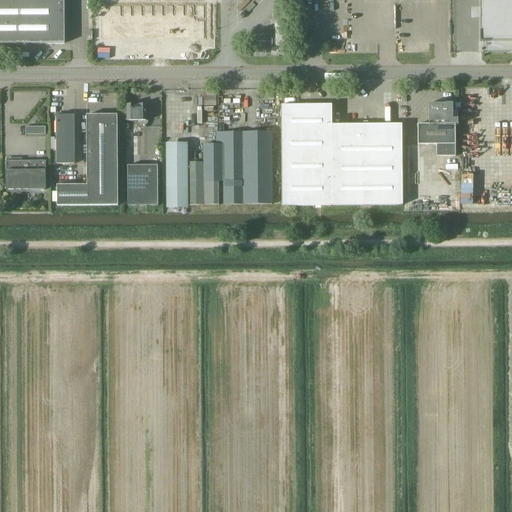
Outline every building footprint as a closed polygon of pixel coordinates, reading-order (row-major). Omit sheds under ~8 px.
[(0,0),(0,42),(65,43),(64,0),(0,0)] [(511,0),(480,0),(480,41),(511,40),(511,0)] [(116,5),(106,5),(106,23),(116,23),(116,5)] [(126,5),(116,5),(116,23),(126,23),(126,5)] [(136,5),(126,5),(126,23),(136,23),(136,5)] [(146,5),(136,5),(136,23),(146,23),(146,5)] [(156,5),(146,5),(146,23),(156,23),(156,5)] [(166,5),(156,5),(156,23),(166,23),(166,5)] [(176,5),(166,5),(166,23),(176,23),(176,5)] [(186,5),(176,5),(176,23),(186,23),(186,5)] [(196,5),(186,5),(186,23),(196,23),(196,5)] [(206,5),(196,5),(196,23),(206,23),(206,5)] [(116,23),(106,23),(106,41),(116,41),(116,23)] [(126,23),(116,23),(116,41),(126,41),(126,23)] [(136,23),(126,23),(126,41),(136,41),(136,23)] [(146,23),(136,23),(136,41),(146,41),(146,23)] [(156,23),(146,23),(146,41),(156,41),(156,23)] [(166,23),(156,23),(156,41),(166,41),(166,23)] [(176,23),(166,23),(166,41),(176,41),(176,23)] [(186,23),(176,23),(176,41),(186,41),(186,23)] [(196,23),(186,23),(186,41),(196,41),(196,23)] [(206,23),(196,23),(196,41),(206,41),(206,23)] [(274,47),(288,47),(288,23),(274,23),(274,47)] [(453,103),(429,103),(429,120),(432,119),(432,124),(418,124),(418,144),(436,144),(437,156),(455,156),(455,144),(455,124),(457,124),(457,125),(458,125),(458,118),(453,118),(453,103)] [(342,205),(341,124),(332,124),(331,104),(281,105),(282,206),(342,205)] [(127,105),(127,121),(147,121),(147,105),(127,105)] [(57,164),(75,163),(74,115),(56,115),(57,164)] [(87,185),(87,206),(118,205),(117,115),(87,115),(87,185)] [(341,124),(342,205),(403,204),(402,123),(341,124)] [(25,135),(45,135),(45,127),(25,127),(25,135)] [(216,145),(211,145),(203,145),(203,162),(187,162),(187,205),(219,205),(218,181),(223,181),(223,204),(271,204),(271,132),(216,132),(216,145)] [(187,205),(187,162),(187,145),(167,145),(167,205),(187,205)] [(5,160),(6,190),(46,190),(45,160),(5,160)] [(157,166),(128,166),(128,206),(158,205),(157,166)] [(87,206),(87,185),(57,185),(57,206),(87,206)]
